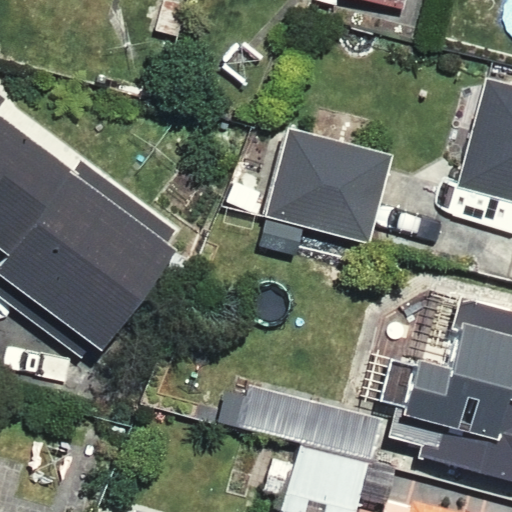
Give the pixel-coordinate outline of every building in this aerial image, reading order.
[(511,66),(479,57),(447,168),(511,187),(511,66)] [(60,163),(0,119),(0,274),(77,332),(160,220),(68,152),(60,163)] [(284,122),(269,179),(234,170),(223,213),(319,239),(322,228),(352,236),(376,145),(284,122)] [(410,433),(404,455),(511,487),(511,302),(454,285),(434,353),(397,342),(374,423),(410,433)] [(218,370),(207,415),(291,434),(357,450),(368,406),(218,370)] [(342,511),(357,450),(291,434),(274,505),(301,511),(342,511)] [(372,511),(495,511),(377,490),(372,511)] [(163,511),(126,502),(123,511),(163,511)]
